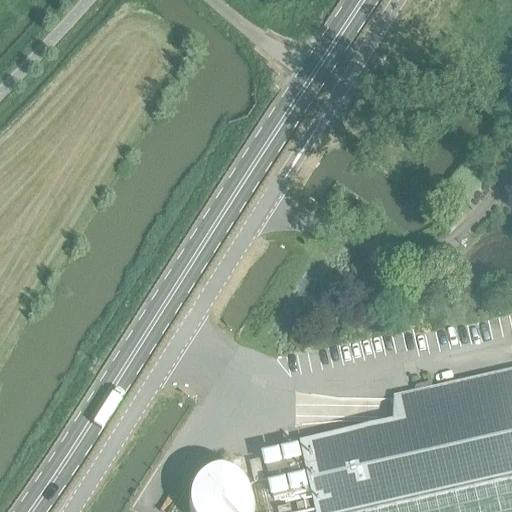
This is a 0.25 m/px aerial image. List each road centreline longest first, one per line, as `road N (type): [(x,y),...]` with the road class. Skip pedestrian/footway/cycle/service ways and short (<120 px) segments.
road 1 (primary): [(310,79),(30,511)]
road 2 (unclassified): [(283,179),(75,511)]
road 3 (unclassified): [(0,93),(88,0)]
road 4 (unclassified): [(310,79),(211,0)]
